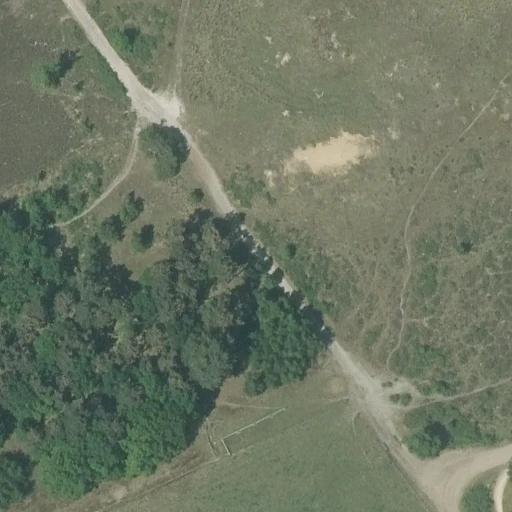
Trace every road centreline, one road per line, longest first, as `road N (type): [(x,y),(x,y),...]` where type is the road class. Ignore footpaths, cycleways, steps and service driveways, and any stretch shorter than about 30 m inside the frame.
road 1 (track): [(68,0),(446,506)]
road 2 (track): [(185,0),(169,109),(154,119)]
